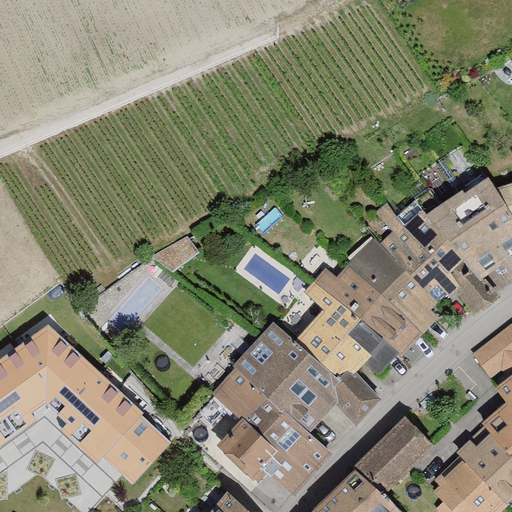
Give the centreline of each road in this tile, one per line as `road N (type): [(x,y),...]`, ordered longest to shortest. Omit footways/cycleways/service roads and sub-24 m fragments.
road 1 (track): [(0,148),(331,7)]
road 2 (residential): [(299,511),(391,412),(511,309)]
